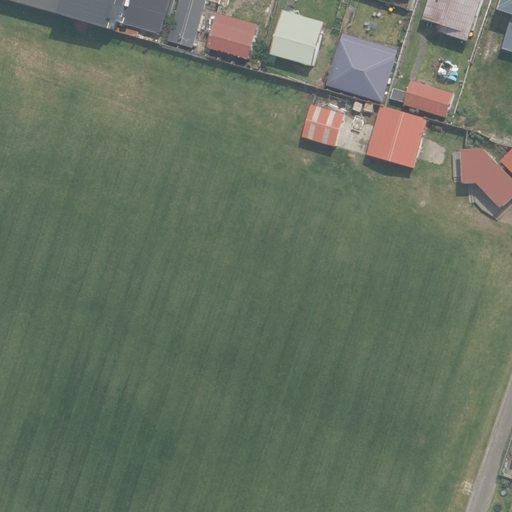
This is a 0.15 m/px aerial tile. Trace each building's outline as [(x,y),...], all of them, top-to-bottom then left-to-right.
[(11,0),(67,15),(71,0),(11,0)] [(71,0),(67,15),(116,28),(119,21),(164,34),(173,0),(71,0)] [(196,48),(209,0),(182,0),(171,41),(196,48)] [(452,27),(450,35),(472,42),(485,0),(431,0),(426,19),(452,27)] [(511,0),(506,0),(503,10),(511,13),(511,26),(505,48),(511,50),(511,0)] [(315,66),(328,22),(286,10),(273,54),(315,66)] [(219,14),(209,52),(252,63),(262,25),(219,14)] [(400,49),(346,33),(330,84),(384,101),(400,49)] [(407,104),(449,117),(456,93),(415,80),(407,104)] [(338,147),(348,114),(315,104),(305,137),(338,147)] [(430,122),(383,109),(369,157),(415,170),(430,122)] [(511,174),(486,148),(464,149),(465,184),(480,183),(504,208),(511,199),(511,174)]
